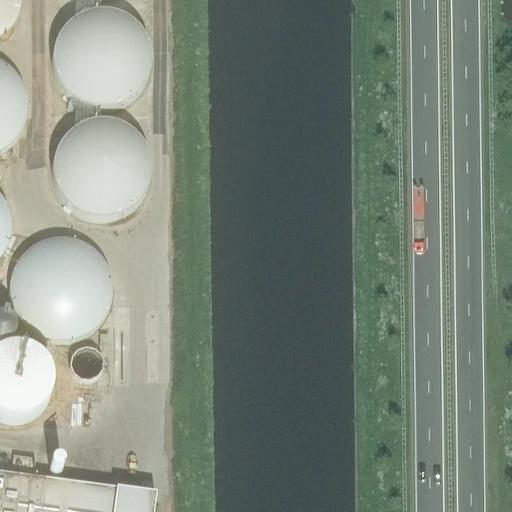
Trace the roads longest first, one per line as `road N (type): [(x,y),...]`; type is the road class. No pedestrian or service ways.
road 1 (trunk): [(421,0),(427,511)]
road 2 (trunk): [(473,511),(467,0)]
